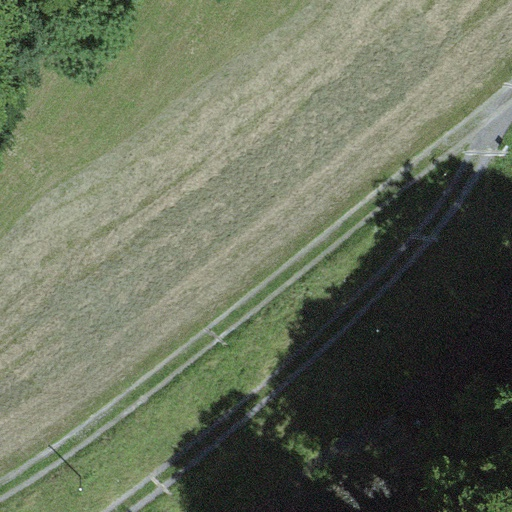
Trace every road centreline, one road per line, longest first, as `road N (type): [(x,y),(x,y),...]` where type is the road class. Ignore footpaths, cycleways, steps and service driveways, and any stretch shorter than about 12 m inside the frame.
road 1 (track): [(511,89),(59,454),(0,492)]
road 2 (track): [(138,511),(209,466),(444,233),(511,113)]
